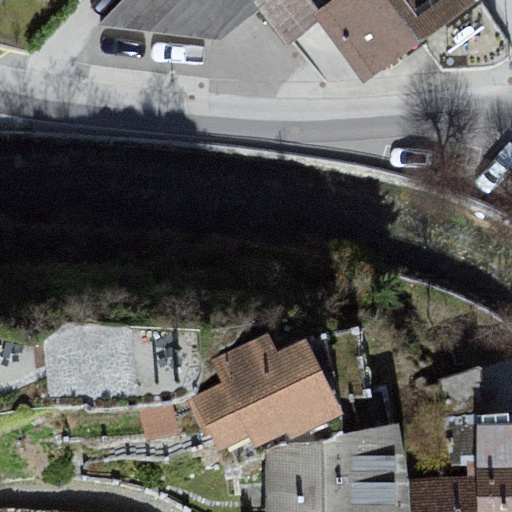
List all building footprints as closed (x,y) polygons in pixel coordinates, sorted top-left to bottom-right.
[(122,0),(90,30),(207,46),(247,12),(238,0),(122,0)] [(238,0),(247,12),(268,42),(296,19),(321,81),(354,77),(446,0),(238,0)] [(43,305),(41,377),(131,380),(133,308),(43,305)] [(229,332),(181,357),(191,380),(158,399),(189,442),(215,433),(225,443),(303,409),(264,336),(241,346),(229,332)] [(511,511),(511,418),(450,417),(452,476),(390,478),(388,511),(511,511)] [(372,511),(363,425),(250,442),(246,511),(372,511)]
